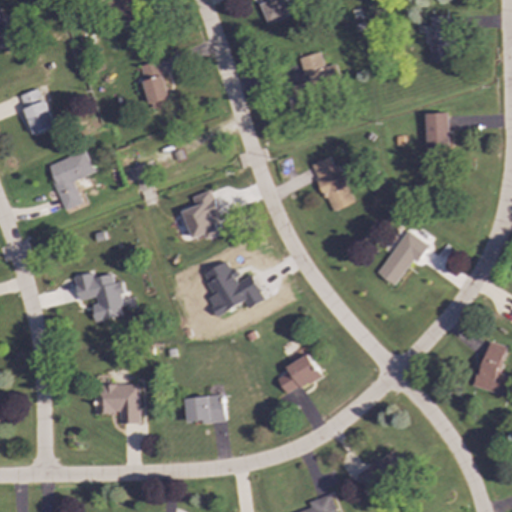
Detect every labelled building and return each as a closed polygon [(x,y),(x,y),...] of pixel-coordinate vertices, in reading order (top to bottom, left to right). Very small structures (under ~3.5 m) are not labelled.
[(139,20),(133,0),(111,0),(119,25),(139,20)] [(258,0),(267,24),(289,16),(283,0),(258,0)] [(0,46),(13,40),(0,12),(0,46)] [(428,63),(450,62),(450,16),(428,16),(428,63)] [(298,58),(305,83),(294,86),(299,106),(314,101),(310,89),(339,80),(334,64),(323,67),(319,52),(298,58)] [(139,66),(150,110),(169,105),(158,61),(139,66)] [(53,127),(39,88),(18,96),(33,134),(53,127)] [(425,114),(426,149),(449,148),(447,113),(425,114)] [(64,210),(81,203),(73,181),(93,173),(84,151),(46,166),(64,210)] [(352,203),(331,156),(310,165),(331,213),(352,203)] [(192,197),(195,207),(183,211),(193,240),(206,235),(207,239),(223,234),(217,215),(220,214),(212,190),(192,197)] [(428,246),(406,230),(376,273),(394,286),(412,260),(416,262),(428,246)] [(252,275),(239,282),(228,261),(203,274),(214,295),(208,299),(217,317),(245,302),(249,309),(265,300),(252,275)] [(78,301),(92,298),(97,321),(123,316),(119,294),(125,293),(122,281),(114,283),(112,274),(94,278),(93,273),(74,276),(78,301)] [(508,397),(511,381),(511,377),(498,373),(506,347),(488,341),(474,387),(508,397)] [(286,368),(288,371),(276,379),(287,396),(320,374),(307,354),(286,368)] [(139,424),(139,384),(94,385),(95,414),(120,414),(120,424),(139,424)] [(188,424),(224,420),(221,395),(185,399),(188,424)] [(366,494),(402,464),(389,450),(353,479),(366,494)] [(308,502),(310,508),(298,511),(336,511),(330,494),(308,502)]
